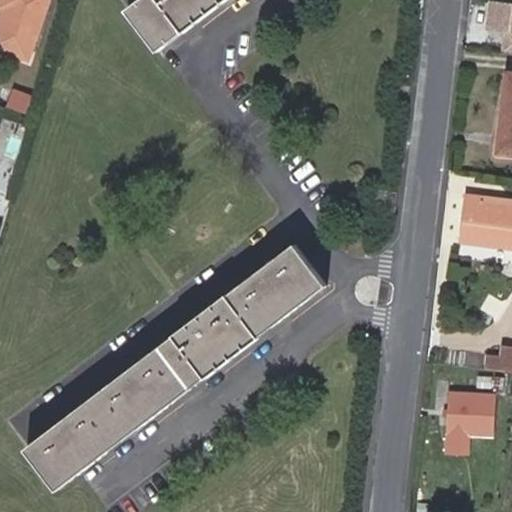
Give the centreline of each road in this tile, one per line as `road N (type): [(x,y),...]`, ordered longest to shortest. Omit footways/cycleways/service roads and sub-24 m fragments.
road 1 (residential): [(344,260),(196,65),(274,0)]
road 2 (residential): [(115,484),(342,306)]
road 3 (residential): [(416,263),(443,0)]
road 4 (residential): [(389,511),(411,314)]
